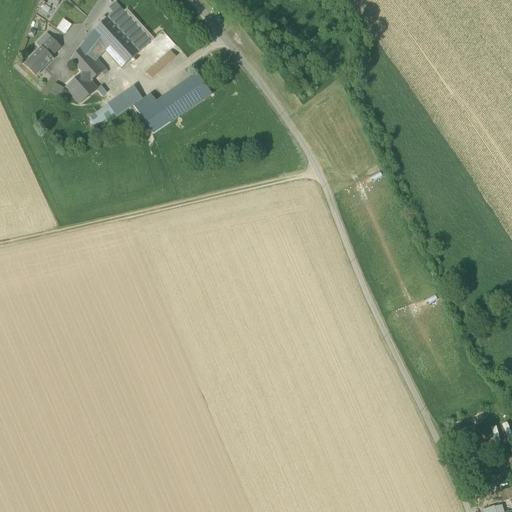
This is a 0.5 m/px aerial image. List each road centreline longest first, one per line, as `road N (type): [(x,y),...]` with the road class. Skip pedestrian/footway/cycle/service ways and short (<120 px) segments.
road 1 (unclassified): [(471,511),(367,296),(319,171),(189,0)]
road 2 (track): [(319,171),(0,245)]
